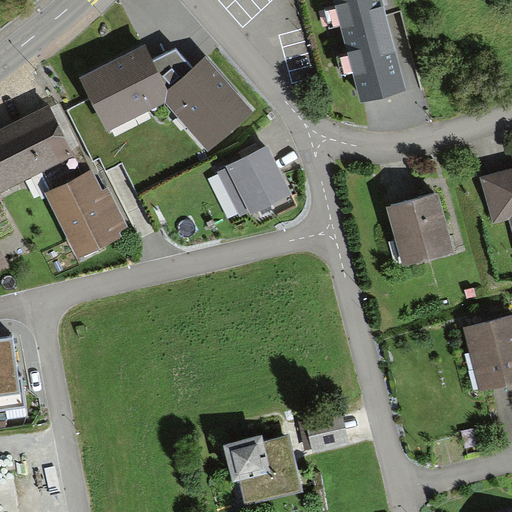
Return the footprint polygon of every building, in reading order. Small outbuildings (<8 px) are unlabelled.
[(386,0),(336,0),(361,93),(407,81),(386,0)] [(154,53),(145,37),(82,69),(108,125),(166,95),(208,144),(254,104),(206,48),(192,60),(176,41),(154,53)] [(50,97),(0,121),(0,187),(40,168),(76,150),(74,145),(50,97)] [(292,187),(269,138),(226,158),(229,163),(219,169),(241,213),(292,187)] [(45,185),(78,250),(122,229),(121,225),(128,221),(108,182),(103,184),(92,162),(90,163),(80,142),(74,145),(76,150),(40,168),(48,184),(45,185)] [(511,162),(481,171),(494,220),(510,215),(511,221),(511,162)] [(439,182),(387,196),(403,258),(455,244),(439,182)] [(0,273),(10,269),(0,247),(0,246),(0,273)] [(511,308),(462,322),(479,386),(511,377),(511,308)] [(14,333),(0,335),(0,411),(27,407),(23,377),(20,377),(14,333)] [(342,405),(304,414),(313,450),(351,441),(342,405)] [(263,425),(224,434),(233,473),(240,472),(246,499),(304,486),(291,427),(265,433),(263,425)]
